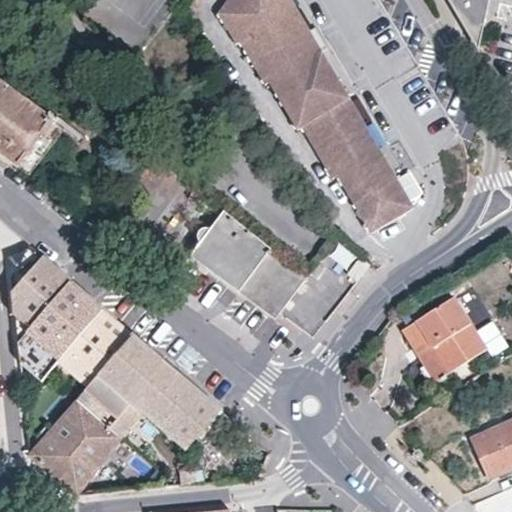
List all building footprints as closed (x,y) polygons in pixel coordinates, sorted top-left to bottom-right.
[(416,206),(296,0),(230,0),(220,11),(239,42),(243,40),(268,83),(272,81),(300,128),(304,125),(334,177),(340,174),(373,232),(416,206)] [(447,0),(449,2),(461,22),(478,20),(482,0),(447,0)] [(461,22),(466,32),(476,31),(478,20),(461,22)] [(0,154),(18,168),(53,121),(0,82),(0,154)] [(64,130),(53,121),(18,168),(21,171),(29,177),(64,130)] [(223,213),(192,257),(241,293),(245,288),(275,310),(286,294),(292,298),(307,278),(252,234),(225,212),(223,213)] [(71,282),(55,269),(41,256),(32,248),(10,257),(18,343),(71,282)] [(357,280),(358,279),(370,263),(360,255),(346,272),(357,280)] [(103,310),(90,299),(88,297),(71,282),(18,343),(20,363),(41,383),(59,361),(103,310)] [(292,298),(286,294),(275,310),(281,314),(292,298)] [(454,298),(405,329),(437,382),(487,350),(454,298)] [(89,387),(134,337),(118,323),(103,310),(59,361),(89,387)] [(179,375),(151,351),(134,337),(89,387),(77,400),(121,438),(143,414),(184,450),(219,410),(205,398),(179,375)] [(77,400),(63,416),(30,456),(30,458),(77,496),(121,438),(77,400)] [(511,468),(511,422),(475,438),(492,477),(511,468)] [(195,484),(193,474),(183,475),(183,486),(195,484)]
